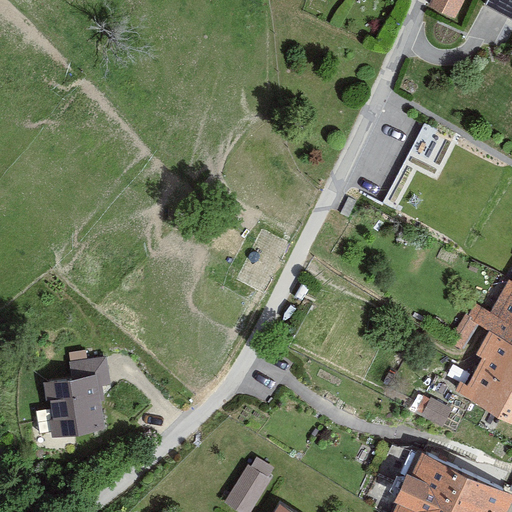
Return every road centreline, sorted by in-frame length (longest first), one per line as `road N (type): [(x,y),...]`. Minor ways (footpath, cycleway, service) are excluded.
road 1 (residential): [(405,25),(246,359),(203,409),(75,511)]
road 2 (unclassified): [(405,25),(419,56),(447,63),(486,24),(511,37)]
